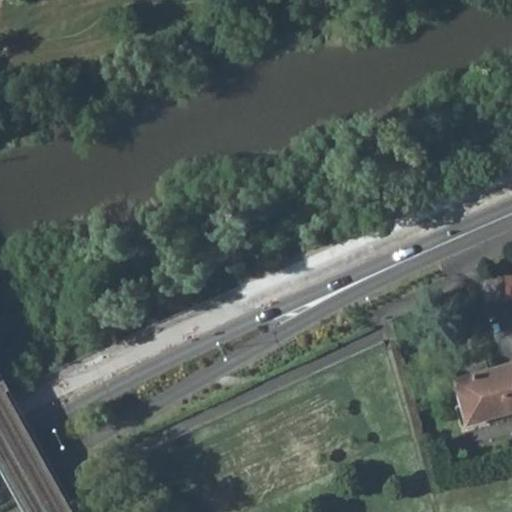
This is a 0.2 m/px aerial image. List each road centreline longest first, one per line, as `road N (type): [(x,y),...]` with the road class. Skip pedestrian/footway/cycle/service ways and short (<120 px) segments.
road 1 (secondary): [(0,486),(254,347),(333,293)]
road 2 (secondary): [(333,293),(269,312),(152,365),(0,447)]
road 3 (secondary): [(333,293),(511,212)]
